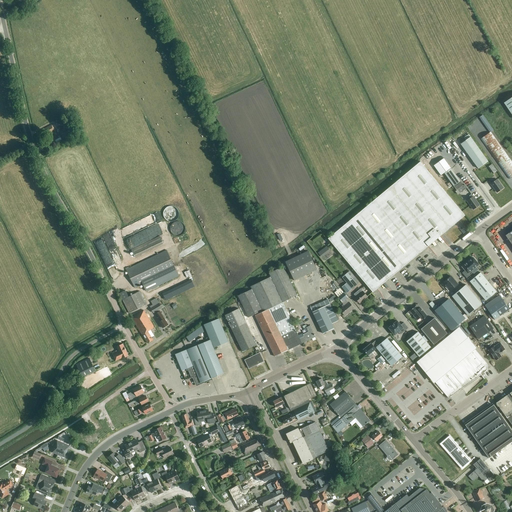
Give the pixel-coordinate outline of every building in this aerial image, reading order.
[(55,131),(52,125),(41,131),(45,138),(50,136),(49,134),(55,131)] [(511,162),(491,132),(481,139),(509,179),(511,177),(511,162)] [(461,144),(478,169),(488,161),(468,134),(464,138),(466,140),(461,144)] [(442,146),(451,156),(454,153),(445,143),(442,146)] [(373,292),(465,215),(420,162),(328,238),(373,292)] [(451,168),(444,173),(454,186),(456,190),(463,185),(460,181),(451,168)] [(491,184),(497,192),(503,188),(497,180),(493,182),(491,180),(489,181),(491,184)] [(473,209),(479,205),(473,197),(471,194),(469,196),(471,198),(467,201),(473,209)] [(160,236),(134,249),(137,256),(163,244),(160,236)] [(318,253),(322,257),(330,251),(326,246),(318,253)] [(108,251),(111,261),(118,258),(114,248),(108,251)] [(135,288),(175,269),(167,250),(126,270),(135,288)] [(285,262),(294,281),(317,270),(308,251),(285,262)] [(473,258),(462,267),(465,270),(462,273),(467,278),(470,275),(468,273),(479,264),(473,258)] [(250,287),(251,289),(238,296),(248,317),(262,311),(262,312),(255,315),(275,356),(316,337),(310,325),(306,327),(308,332),(303,334),(298,336),(283,303),(297,296),(283,266),(269,273),(270,277),(250,287)] [(344,289),(347,293),(357,284),(356,283),(359,282),(349,271),(342,277),(346,283),(343,286),(346,288),(344,289)] [(470,281),(486,301),(496,292),(480,272),(470,281)] [(451,276),(442,283),(450,292),(458,285),(451,276)] [(177,280),(145,292),(148,298),(179,285),(177,280)] [(334,291),(339,287),(335,282),(330,286),(334,291)] [(482,304),(466,285),(452,296),(468,316),(482,304)] [(345,292),(341,287),(334,293),(342,302),(349,296),(345,292)] [(356,292),(357,293),(355,295),(356,297),(355,298),(360,303),(367,297),(361,289),(356,292)] [(125,290),(119,293),(123,300),(130,313),(147,305),(140,291),(129,297),(125,290)] [(458,329),(466,338),(468,336),(458,323),(465,317),(448,298),(434,310),(450,329),(451,328),(455,332),(458,329)] [(328,299),(327,300),(311,307),(323,333),(334,328),(332,324),(338,321),(328,299)] [(487,309),(495,320),(509,310),(502,299),(487,309)] [(354,308),(349,302),(344,306),(343,305),(342,306),(343,307),(340,310),(345,316),(354,308)] [(160,303),(151,309),(149,310),(151,314),(153,313),(159,310),(159,311),(156,313),(161,321),(159,322),(163,328),(168,325),(165,319),(164,319),(160,311),(162,310),(162,308),(160,303)] [(410,311),(417,320),(420,318),(422,320),(427,316),(420,307),(418,309),(415,306),(410,311)] [(239,308),(225,315),(228,322),(230,326),(232,329),(243,351),(256,345),(255,343),(246,323),(239,308)] [(144,310),(131,318),(142,335),(143,335),(148,343),(153,340),(148,332),(154,328),(144,310)] [(484,316),(469,327),(478,339),(493,328),(484,316)] [(229,342),(219,318),(204,324),(214,348),(229,342)] [(421,329),(434,345),(447,333),(435,318),(421,329)] [(341,319),(335,324),(338,328),(336,329),(339,333),(347,327),(341,319)] [(389,327),(388,328),(389,328),(395,335),(401,330),(403,332),(408,328),(404,323),(401,325),(397,321),(389,327)] [(455,332),(419,362),(448,398),(481,375),(484,379),(485,378),(487,376),(484,372),(486,368),(487,363),(466,338),(458,329),(455,332)] [(419,357),(431,347),(418,332),(406,341),(419,357)] [(379,345),(376,347),(391,366),(402,357),(387,338),(379,345)] [(191,377),(193,376),(197,385),(201,383),(224,373),(210,340),(176,354),(182,370),(186,369),(187,371),(188,370),(191,377)] [(371,343),(363,350),(368,355),(370,358),(374,355),(372,352),(376,349),(375,348),(376,347),(379,345),(375,341),(372,344),(371,343)] [(501,356),(499,353),(500,352),(501,352),(505,349),(500,342),(494,347),(494,346),(488,350),(495,360),(501,356)] [(128,354),(123,344),(117,347),(118,350),(112,353),(116,361),(122,358),(122,359),(127,356),(128,354)] [(264,361),(260,352),(244,360),(249,369),(264,361)] [(83,377),(95,371),(90,358),(77,364),(83,377)] [(332,389),(333,388),(333,387),(334,386),(333,384),(332,385),(331,383),(328,384),(326,380),(323,382),(322,378),(316,381),(321,390),(324,389),(326,392),(332,389)] [(310,383),(284,396),(284,397),(286,400),(287,402),(289,406),(290,409),(297,405),(306,401),(308,403),(310,402),(309,400),(316,396),(310,383)] [(132,394),(131,392),(127,394),(130,400),(141,394),(141,393),(144,392),(141,386),(133,389),(135,393),(132,394)] [(507,396),(507,395),(496,403),(511,424),(511,391),(510,393),(507,396)] [(333,397),(336,400),(330,405),(340,417),(356,404),(345,392),(339,397),(337,394),(333,397)] [(133,399),(127,402),(129,406),(135,403),(136,405),(141,403),(142,405),(149,401),(148,401),(148,400),(148,398),(147,398),(146,396),(143,397),(142,397),(134,401),(133,399)] [(281,397),(273,401),(276,407),(284,404),(284,403),(287,402),(286,400),(284,397),(281,398),(281,397)] [(291,419),(296,416),(298,420),(315,412),(310,402),(308,403),(293,410),(294,412),(290,415),(289,415),(282,418),(285,424),(288,422),(289,422),(292,420),(291,419)] [(134,412),(136,416),(142,413),(142,412),(144,411),(146,414),(153,410),(153,409),(152,407),(151,407),(150,404),(142,407),(143,408),(140,409),(140,408),(134,412)] [(465,425),(479,444),(489,458),(511,441),(511,430),(494,405),(465,425)] [(238,414),(235,408),(227,412),(228,414),(223,416),(225,421),(230,418),(238,414)] [(354,408),(344,416),(341,419),(347,426),(356,418),(363,426),(370,421),(360,409),(357,412),(354,408)] [(203,411),(204,421),(208,420),(208,424),(215,423),(213,415),(210,416),(209,415),(208,410),(203,411)] [(204,421),(203,411),(197,412),(198,417),(197,418),(195,418),(196,426),(202,425),(201,421),(204,421)] [(189,420),(187,414),(181,416),(186,428),(194,425),(192,419),(189,420)] [(241,417),(233,421),(234,423),(231,424),(233,428),(236,427),(236,428),(245,424),(241,417)] [(347,426),(341,419),(332,427),(337,433),(347,426)] [(87,425),(84,420),(77,424),(80,429),(87,425)] [(325,442),(319,430),(316,422),(299,430),(298,428),(286,434),(290,443),(293,442),(303,464),(313,459),(313,458),(329,451),(328,448),(327,447),(325,442)] [(209,430),(212,435),(219,432),(218,431),(221,429),(219,426),(216,427),(209,430)] [(155,437),(164,432),(161,427),(154,430),(155,432),(151,434),(151,435),(149,436),(148,436),(144,438),(146,441),(150,439),(153,437),(155,437)] [(249,439),(246,430),(239,433),(236,435),(237,439),(238,439),(240,443),(244,441),(249,439)] [(382,436),(378,431),(372,436),(373,437),(371,438),(368,435),(362,440),(368,448),(374,443),(373,441),(375,439),(376,441),(382,436)] [(164,432),(155,437),(157,442),(166,438),(164,432)] [(208,445),(213,443),(209,434),(198,440),(202,447),(208,444),(208,445)] [(449,436),(440,444),(462,469),(471,461),(449,436)] [(258,438),(241,446),(246,455),(256,450),(255,448),(261,445),(258,438)] [(131,442),(135,451),(138,450),(140,453),(146,450),(142,441),(138,442),(137,439),(131,442)] [(232,448),(233,449),(238,447),(236,442),(235,442),(234,440),(229,442),(230,443),(232,448)] [(398,454),(386,440),(379,446),(387,456),(387,457),(389,460),(391,460),(398,454)] [(65,457),(69,446),(57,441),(52,452),(65,457)] [(135,451),(131,442),(125,445),(126,448),(123,450),(127,459),(133,456),(132,453),(135,451)] [(230,443),(229,443),(221,447),(224,453),(232,449),(232,448),(230,443)] [(165,458),(174,454),(172,450),(171,450),(170,447),(163,450),(161,447),(155,450),(158,455),(162,453),(165,458)] [(32,457),(39,460),(41,454),(35,451),(32,457)] [(324,460),(329,462),(333,452),(331,451),(326,454),(324,460)] [(266,459),(263,452),(257,454),(254,456),(255,458),(258,457),(261,462),(266,459)] [(113,453),(108,457),(114,464),(117,462),(120,465),(125,461),(120,455),(118,458),(113,453)] [(51,465),(53,462),(45,458),(42,464),(48,466),(45,472),(57,477),(60,469),(51,465)] [(477,469),(468,476),(472,481),(478,476),(484,482),(487,479),(484,475),(490,470),(480,459),(473,465),(477,469)] [(270,467),(267,461),(264,462),(261,464),(257,466),(260,470),(254,473),(256,476),(265,472),(264,470),(270,467)] [(179,479),(177,475),(180,474),(177,467),(172,469),(173,471),(170,473),(174,482),(179,479)] [(229,467),(219,472),(223,479),(232,474),(229,467)] [(105,473),(98,469),(94,476),(103,481),(104,480),(108,482),(113,475),(106,471),(105,473)] [(267,471),(256,477),(258,482),(262,481),(263,482),(276,476),(274,472),(269,475),(267,471)] [(156,490),(162,488),(157,479),(160,478),(157,472),(152,475),(155,480),(152,481),(156,490)] [(174,482),(170,473),(167,474),(166,472),(162,474),(165,481),(168,480),(170,484),(174,482)] [(325,479),(322,472),(313,477),(316,483),(317,483),(318,486),(311,489),(314,495),(331,487),(327,480),(325,481),(324,479),(325,479)] [(35,489),(50,495),(56,480),(41,474),(35,489)] [(156,490),(152,481),(149,483),(147,477),(142,480),(144,485),(147,484),(151,493),(156,490)] [(0,494),(2,498),(9,494),(6,490),(13,485),(10,480),(3,484),(2,483),(0,484),(0,494)] [(277,480),(270,483),(274,491),(281,488),(277,480)] [(103,491),(104,488),(94,484),(92,487),(89,485),(86,491),(96,495),(96,493),(98,494),(100,490),(103,491)] [(229,490),(240,511),(251,506),(239,484),(229,490)] [(146,496),(141,487),(140,485),(138,486),(138,488),(136,489),(141,499),(146,496)] [(130,489),(129,489),(129,487),(126,488),(131,500),(134,499),(135,501),(141,499),(136,489),(133,490),(132,488),(130,489)] [(444,511),(445,511),(442,507),(443,507),(431,492),(429,493),(426,489),(420,488),(409,496),(407,494),(385,511),(384,510),(380,511),(444,511)] [(285,496),(282,489),(272,493),(260,498),(264,507),(285,496)] [(472,492),(477,502),(484,498),(480,489),(472,492)] [(319,494),(322,501),(328,498),(324,491),(319,494)] [(225,492),(219,494),(221,500),(227,498),(225,492)] [(42,499),(43,496),(35,493),(33,498),(35,499),(34,501),(35,502),(34,505),(43,509),(46,501),(43,500),(42,499)] [(120,498),(118,500),(125,507),(129,503),(120,494),(118,496),(120,498)] [(368,500),(351,507),(352,511),(369,511),(376,509),(377,511),(380,511),(384,510),(371,494),(367,498),(368,500)] [(318,495),(310,499),(312,503),(315,502),(315,503),(313,504),(316,511),(325,511),(329,510),(325,504),(322,505),(320,501),(319,501),(319,500),(320,499),(318,495)] [(276,510),(281,507),(289,504),(286,498),(278,502),(280,505),(277,506),(277,505),(270,508),(271,511),(276,510)] [(125,507),(118,500),(114,505),(121,511),(125,507)] [(13,502),(11,507),(12,507),(11,510),(16,511),(18,511),(19,510),(19,511),(22,505),(13,502)] [(185,511),(183,508),(179,510),(176,502),(155,511),(185,511)] [(82,503),(79,508),(88,511),(90,506),(82,503)] [(490,507),(487,506),(486,503),(483,505),(484,507),(483,510),(483,511),(490,511),(491,510),(490,507)]
